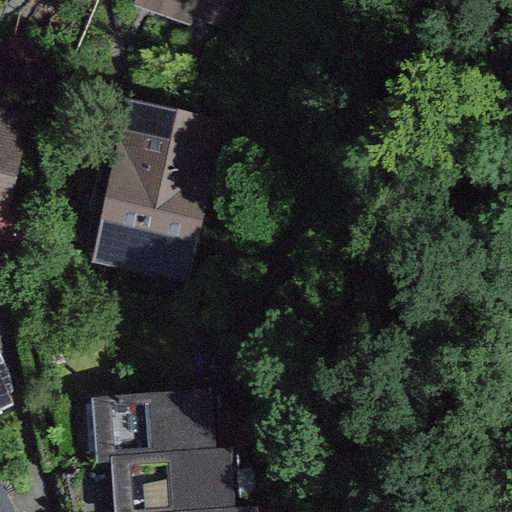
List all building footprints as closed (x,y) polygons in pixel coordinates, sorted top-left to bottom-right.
[(239,0),(138,0),(134,13),(226,43),(239,0)] [(219,129),(127,112),(97,277),(189,294),(219,129)] [(0,236),(25,127),(0,121),(0,236)] [(232,344),(212,346),(214,377),(234,375),(232,344)] [(115,462),(220,455),(216,397),(92,405),(96,463),(115,462)] [(238,511),(234,454),(220,455),(115,462),(118,511),(238,511)]
